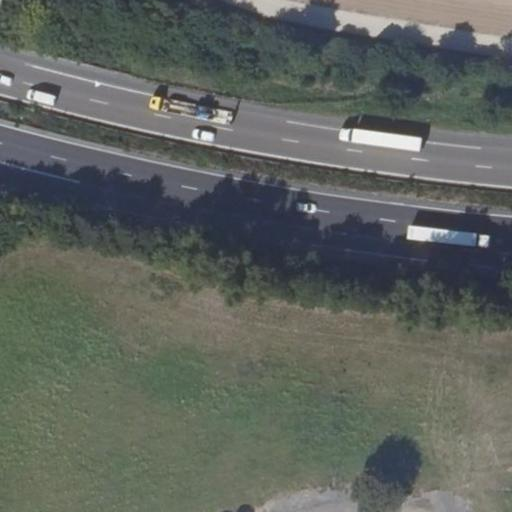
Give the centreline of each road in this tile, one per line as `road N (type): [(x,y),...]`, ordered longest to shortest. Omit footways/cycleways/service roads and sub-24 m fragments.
road 1 (trunk): [(511,171),(284,141),(0,77)]
road 2 (trunk): [(0,142),(266,205)]
road 3 (trunk): [(0,173),(266,205)]
road 4 (track): [(255,0),(511,46)]
road 5 (trunk): [(266,205),(511,234)]
